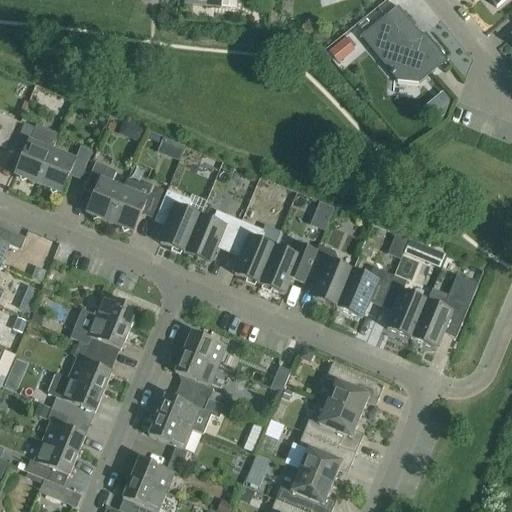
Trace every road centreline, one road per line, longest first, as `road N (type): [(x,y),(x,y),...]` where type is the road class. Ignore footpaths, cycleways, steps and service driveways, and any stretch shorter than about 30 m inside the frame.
road 1 (residential): [(370,511),(420,392),(174,291)]
road 2 (residential): [(79,511),(174,291)]
road 3 (residential): [(174,291),(0,212)]
